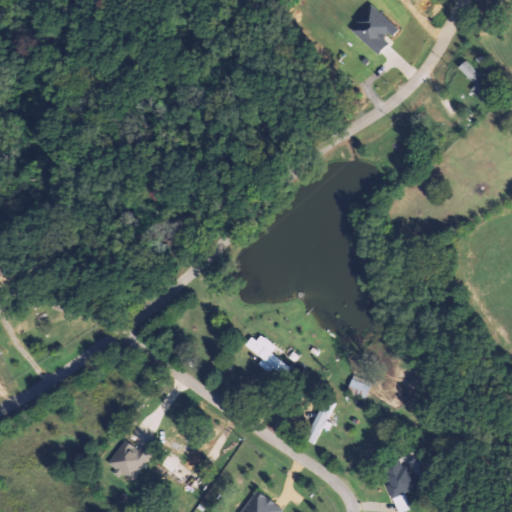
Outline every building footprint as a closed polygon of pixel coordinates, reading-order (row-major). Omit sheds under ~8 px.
[(377,54),(389,41),(387,39),(397,28),(371,4),(350,29),(377,54)] [(263,356),(259,366),(271,372),(272,369),(287,376),(292,366),(272,356),(277,345),(252,333),(245,347),(263,356)] [(371,385),(351,379),(347,393),(367,399),(371,385)] [(332,423),(328,421),(335,403),(323,398),(307,441),(315,443),(321,428),(329,431),(332,423)] [(133,480),(152,456),(140,446),(138,449),(125,440),(108,463),(117,470),(114,474),(121,479),(124,474),(133,480)] [(397,511),(403,511),(410,510),(403,492),(417,487),(408,464),(401,466),(399,462),(381,469),(397,511)] [(280,511),(283,510),(258,490),(240,511),(280,511)]
